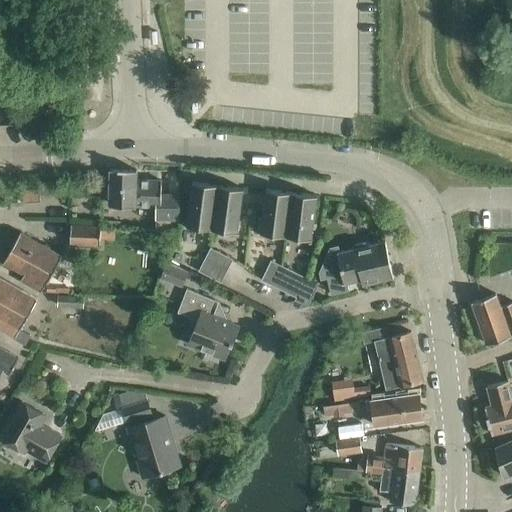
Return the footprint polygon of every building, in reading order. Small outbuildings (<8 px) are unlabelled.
[(111,203),(137,203),(137,179),(137,168),(111,168),(111,203)] [(155,225),(179,226),(179,193),(166,193),(166,200),(162,200),(162,179),(137,179),(137,203),(157,204),(155,225)] [(187,224),(213,227),(218,184),(193,181),(187,224)] [(213,227),(239,230),(244,187),(218,184),(213,227)] [(261,231),(287,234),(292,191),(266,188),(261,231)] [(23,191),(24,201),(40,200),(40,190),(23,191)] [(287,234),(313,237),(318,194),(292,191),(287,234)] [(116,229),(101,228),(101,225),(71,224),(70,244),(100,245),(101,238),(116,239),(116,229)] [(25,273),(21,279),(42,291),(63,255),(21,231),(4,261),(25,273)] [(342,271),(327,274),(332,294),(350,290),(348,282),(362,279),(363,284),(394,277),(386,240),(370,244),(366,241),(356,243),(353,248),(338,251),(342,271)] [(211,246),(205,258),(228,270),(234,258),(211,246)] [(205,258),(199,270),(222,282),(228,270),(205,258)] [(262,279),(272,284),(282,264),(272,259),(262,279)] [(189,270),(168,260),(162,275),(183,286),(189,270)] [(272,284),(287,292),(297,272),(282,264),(272,284)] [(287,292),(298,297),(308,277),(297,272),(287,292)] [(0,328),(13,336),(26,344),(31,335),(18,328),(36,297),(0,276),(0,328)] [(194,327),(193,330),(189,342),(226,357),(231,343),(233,343),(240,326),(209,314),(215,299),(187,288),(178,312),(193,317),(191,322),(194,327)] [(511,301),(501,306),(496,293),(473,301),(488,343),(511,335),(511,334),(511,301)] [(58,305),(84,306),(84,296),(59,295),(58,305)] [(375,340),(380,359),(387,389),(424,380),(412,331),(375,340)] [(0,371),(2,368),(8,372),(19,355),(0,343),(0,371)] [(334,380),(336,401),(356,399),(354,378),(334,380)] [(492,404),(485,406),(492,433),(511,428),(511,387),(510,379),(487,385),(492,404)] [(145,392),(128,390),(118,393),(123,408),(112,411),(115,424),(127,420),(127,422),(152,414),(145,392)] [(420,392),(400,395),(372,399),(376,424),(423,418),(420,392)] [(1,436),(26,451),(27,449),(47,460),(62,434),(42,423),(47,414),(22,400),(1,436)] [(324,406),(326,415),(354,411),(352,401),(324,406)] [(320,405),(315,406),(312,410),(313,415),(317,417),(321,417),(324,413),(324,409),(320,405)] [(181,465),(166,415),(128,427),(143,476),(181,465)] [(337,439),(338,453),(362,450),(360,436),(337,439)] [(511,440),(497,447),(505,474),(511,470),(511,440)] [(370,472),(382,473),(383,473),(384,466),(420,470),(423,446),(387,442),(385,456),(367,454),(367,459),(371,459),(370,472)] [(391,500),(396,501),(416,503),(420,470),(384,466),(383,473),(382,473),(380,490),(392,491),(391,500)] [(366,469),(335,467),(335,476),(366,478),(366,469)]
